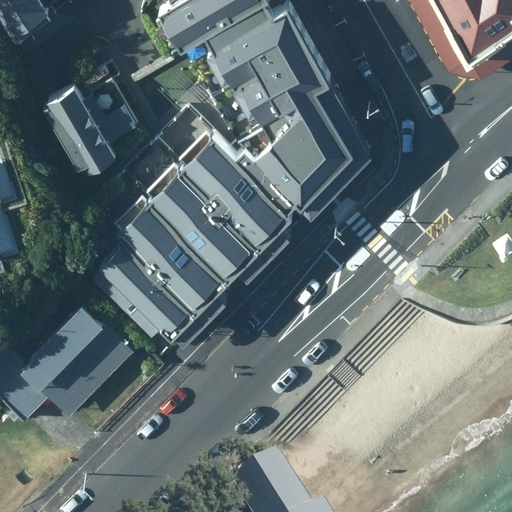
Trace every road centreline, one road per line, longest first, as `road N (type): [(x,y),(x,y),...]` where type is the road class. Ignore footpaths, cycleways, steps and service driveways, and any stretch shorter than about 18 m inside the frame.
road 1 (tertiary): [(115,511),(455,162)]
road 2 (tertiary): [(364,0),(455,162)]
